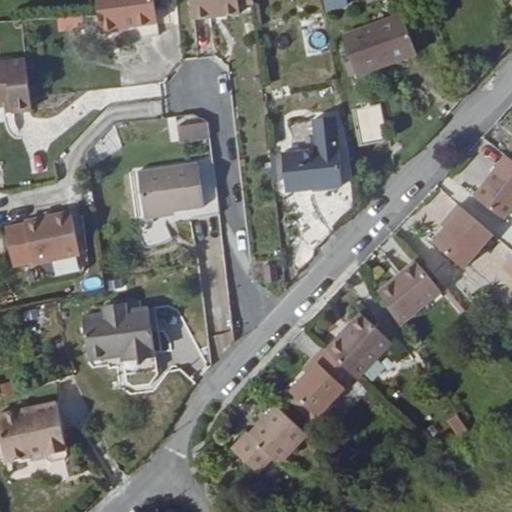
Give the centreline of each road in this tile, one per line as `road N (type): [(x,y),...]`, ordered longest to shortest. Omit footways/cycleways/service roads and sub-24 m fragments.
road 1 (residential): [(511,74),(261,343)]
road 2 (residential): [(184,96),(220,91),(261,343)]
road 3 (residential): [(261,343),(205,404),(172,475)]
